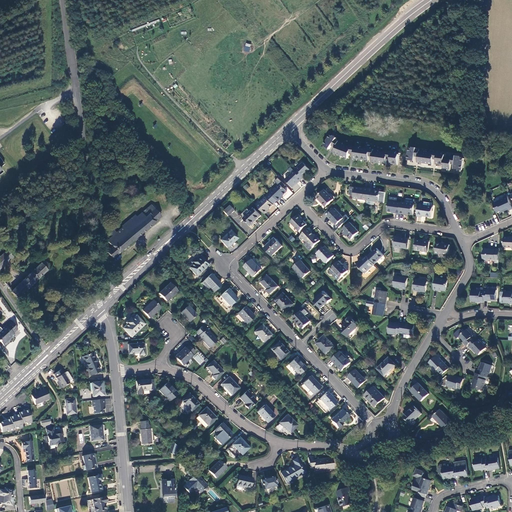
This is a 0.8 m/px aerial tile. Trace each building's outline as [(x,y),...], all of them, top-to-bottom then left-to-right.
[(330,135),(323,145),(330,149),(333,144),(337,146),(334,153),(348,158),(351,151),(355,152),(354,159),(369,161),(370,154),(373,155),(372,162),(387,164),(388,157),(391,157),(391,164),(398,165),(400,153),(397,152),(397,151),(392,150),(392,152),(384,151),(384,152),(378,151),(379,150),(371,149),(371,147),(366,147),(366,148),(361,147),(361,146),(356,145),(356,146),(353,146),(348,145),(348,146),(343,144),(343,143),(340,141),(336,140),(337,138),(334,136),(333,137),(330,135)] [(407,167),(461,175),(464,158),(461,158),(461,156),(457,156),(456,157),(448,156),(448,157),(445,157),(446,153),(443,153),(443,152),(439,151),(438,152),(430,151),(430,152),(425,152),(425,151),(417,149),(417,148),(413,147),(412,148),(410,148),(407,167)] [(298,170),(296,172),(302,179),(305,177),(304,176),(311,170),(304,163),(297,169),(298,170)] [(300,182),(302,179),(296,172),(295,171),(286,180),(293,187),(299,181),(300,182)] [(273,188),(269,191),(271,193),(277,199),(279,201),(282,198),(281,197),(287,192),(280,184),(274,190),(273,188)] [(354,199),(367,200),(369,189),(365,188),(365,189),(351,187),(350,195),(354,195),(354,199)] [(367,204),(374,205),(375,201),(379,201),(379,202),(384,202),(386,193),(373,191),(373,189),(369,189),(367,200),(367,204)] [(334,199),(325,190),(317,197),(326,207),(334,199)] [(277,199),(271,193),(260,203),(259,201),(255,204),(264,214),(268,211),(267,210),(273,204),(277,199)] [(504,199),(493,204),(497,213),(503,210),(504,211),(508,209),(509,210),(511,209),(511,205),(507,195),(503,197),(504,199)] [(402,203),(397,202),(397,198),(390,197),(390,201),(389,201),(388,211),(392,212),(396,213),(400,214),(402,203)] [(415,204),(402,203),(400,214),(404,214),(413,215),(415,204)] [(151,205),(136,217),(140,222),(155,209),(151,205)] [(229,205),(223,211),(228,216),(234,210),(229,205)] [(424,205),(419,205),(417,216),(422,217),(422,216),(432,217),(433,207),(430,206),(424,205)] [(254,208),(244,218),(251,225),(261,216),(254,208)] [(328,216),(339,228),(350,218),(347,215),(344,218),(336,208),(328,216)] [(135,215),(132,217),(121,227),(122,228),(116,233),(113,229),(109,233),(113,236),(107,241),(112,247),(106,252),(113,259),(161,217),(155,209),(140,222),(136,217),(135,215)] [(299,214),(291,222),(300,232),(307,224),(301,218),(302,217),(299,214)] [(350,223),(342,231),(345,235),(346,234),(352,239),(359,232),(350,223)] [(312,231),(309,228),(299,237),(302,240),(304,239),(307,242),(305,244),(310,250),(320,240),(317,236),(316,237),(312,232),(312,231)] [(230,230),(220,240),(227,248),(237,238),(230,230)] [(409,239),(396,237),(395,247),(408,249),(409,239)] [(275,238),(265,248),(272,256),(283,246),(275,238)] [(415,250),(428,252),(430,241),(424,241),(417,240),(415,250)] [(450,245),(437,243),(435,253),(449,255),(450,245)] [(335,255),(326,246),(318,253),(327,263),(335,255)] [(371,253),(368,257),(375,264),(384,256),(377,248),(372,254),(371,253)] [(489,260),(499,261),(500,250),(495,249),(495,250),(489,250),(489,249),(484,249),(483,260),(489,261),(489,260)] [(6,251),(0,256),(0,267),(12,257),(6,251)] [(197,253),(185,264),(196,275),(208,264),(197,253)] [(365,273),(375,264),(368,257),(367,256),(363,260),(358,264),(361,268),(365,273)] [(255,258),(245,267),(254,277),(264,267),(255,258)] [(311,271),(301,260),(294,267),(303,278),(311,271)] [(17,298),(21,295),(50,267),(44,261),(11,292),(17,298)] [(332,269),(330,271),(339,280),(348,271),(343,265),(343,264),(340,261),(332,268),(332,269)] [(221,285),(210,274),(201,283),(211,294),(221,285)] [(279,286),(268,275),(262,281),(268,289),(267,290),(270,295),(279,286)] [(408,278),(396,276),(394,287),(403,288),(403,289),(406,289),(408,278)] [(448,280),(436,278),(434,290),(438,290),(446,291),(448,280)] [(428,281),(415,279),(414,291),(417,291),(426,292),(428,281)] [(169,283),(159,293),(166,301),(177,291),(169,283)] [(488,287),(484,287),(485,288),(484,301),(488,301),(488,300),(497,300),(497,290),(488,290),(488,287)] [(480,302),(484,302),(484,301),(485,288),(481,288),(481,291),(472,291),(471,301),(480,302)] [(227,289),(218,298),(228,308),(237,299),(227,289)] [(377,299),(376,303),(386,304),(387,300),(386,300),(387,292),(377,290),(376,299),(377,299)] [(505,290),(501,290),(500,303),(505,303),(505,302),(511,302),(511,292),(505,292),(505,290)] [(325,291),(315,301),(322,308),(328,302),(329,303),(332,299),(325,291)] [(294,304),(284,293),(276,300),(287,312),(294,304)] [(153,301),(142,311),(149,318),(160,308),(153,301)] [(386,308),(386,304),(376,303),(375,302),(373,314),(384,316),(385,307),(386,308)] [(196,315),(187,306),(180,313),(189,322),(196,315)] [(244,307),(237,314),(246,324),(254,316),(244,307)] [(305,310),(302,312),(302,311),(294,319),(303,329),(311,321),(306,316),(309,313),(305,310)] [(131,337),(144,324),(136,315),(132,319),(130,318),(125,323),(127,324),(123,328),(131,337)] [(348,336),(359,325),(353,319),(353,318),(352,318),(351,317),(349,318),(348,319),(347,320),(347,322),(348,323),(348,324),(342,330),(348,336)] [(0,341),(4,346),(11,340),(10,339),(9,338),(13,333),(18,328),(9,320),(5,324),(6,325),(2,329),(0,327),(0,341)] [(408,323),(403,322),(402,324),(401,333),(405,333),(413,335),(415,325),(408,324),(408,323)] [(397,333),(401,334),(401,333),(402,324),(399,323),(399,324),(390,323),(389,333),(397,334),(397,333)] [(271,335),(262,325),(254,332),(263,342),(271,335)] [(217,340),(206,329),(205,329),(202,326),(195,333),(198,336),(209,348),(217,340)] [(464,332),(460,329),(454,335),(457,339),(460,337),(465,343),(465,344),(467,346),(468,345),(474,339),(472,337),(473,336),(467,329),(464,332)] [(325,335),(317,343),(327,354),(335,346),(325,335)] [(478,341),(476,338),(474,339),(468,345),(474,351),(474,350),(479,355),(486,348),(479,340),(478,341)] [(288,352),(278,342),(268,351),(278,362),(288,352)] [(143,344),(128,345),(128,354),(139,354),(139,356),(144,355),(143,344)] [(184,348),(175,357),(183,365),(192,356),(191,355),(194,352),(188,346),(185,348),(184,348)] [(341,352),(332,360),(336,364),(337,363),(343,369),(351,362),(341,352)] [(100,371),(92,353),(81,357),(86,369),(82,371),(85,378),(100,371)] [(439,353),(429,362),(436,371),(437,370),(442,375),(450,368),(442,359),(441,360),(439,358),(441,356),(439,353)] [(295,357),(288,364),(298,375),(305,368),(295,357)] [(390,358),(378,369),(385,376),(397,366),(390,358)] [(223,372),(212,361),(206,367),(213,375),(211,376),(214,380),(223,372)] [(479,370),(478,374),(486,376),(487,377),(488,374),(489,374),(492,365),(482,362),(480,371),(479,370)] [(70,383),(61,370),(54,375),(56,378),(58,381),(62,388),(70,383)] [(366,381),(356,370),(349,377),(359,388),(366,381)] [(484,380),(486,376),(478,374),(476,373),(473,380),(474,381),(472,387),(482,390),(486,380),(484,380)] [(461,388),(464,379),(456,377),(450,375),(449,376),(447,376),(443,379),(442,384),(442,385),(446,387),(447,385),(457,388),(457,387),(461,388)] [(303,384),(300,386),(309,396),(312,394),(320,387),(310,376),(302,384),(303,384)] [(238,388),(228,377),(221,384),(231,395),(238,388)] [(142,391),(149,390),(148,380),(135,381),(137,395),(142,394),(142,391)] [(104,396),(102,382),(91,383),(92,397),(104,396)] [(177,393),(167,383),(159,390),(169,401),(177,393)] [(429,394),(419,383),(411,390),(421,401),(429,394)] [(385,398),(375,386),(365,395),(376,407),(385,398)] [(35,405),(49,399),(45,389),(37,393),(37,394),(32,396),(35,405)] [(256,402),(246,391),(239,398),(245,404),(244,405),(248,409),(256,402)] [(319,399),(329,409),(336,402),(326,392),(319,399)] [(198,404),(188,394),(181,401),(190,411),(198,404)] [(76,414),(75,409),(75,406),(74,399),(65,400),(66,415),(76,414)] [(105,405),(104,399),(90,401),(91,407),(92,407),(93,414),(104,413),(103,405),(105,405)] [(274,415),(264,405),(257,412),(267,423),(274,415)] [(415,406),(404,416),(411,424),(421,414),(415,406)] [(216,418),(205,408),(197,415),(208,426),(216,418)] [(22,412),(18,413),(21,424),(25,423),(27,424),(31,423),(27,409),(24,410),(24,412),(23,413),(22,412)] [(341,410),(331,420),(338,428),(342,424),(341,423),(348,416),(341,410)] [(451,421),(440,410),(433,416),(444,427),(451,421)] [(18,429),(22,427),(21,424),(18,413),(15,414),(15,417),(14,417),(13,416),(9,418),(12,428),(16,427),(18,429)] [(297,425),(286,415),(279,423),(289,433),(297,425)] [(9,432),(13,431),(12,428),(9,418),(5,419),(6,421),(5,421),(4,421),(2,422),(0,423),(0,424),(2,432),(7,431),(9,432)] [(40,426),(41,429),(43,429),(43,428),(53,426),(53,423),(50,424),(49,419),(40,422),(41,426),(40,426)] [(147,421),(140,421),(141,430),(140,430),(141,444),(151,443),(150,429),(149,429),(149,425),(148,425),(147,421)] [(232,434),(222,423),(214,430),(224,441),(232,434)] [(103,425),(89,426),(91,442),(104,440),(103,425)] [(54,433),(53,428),(45,430),(46,436),(44,437),(45,443),(47,443),(48,446),(54,445),(54,444),(63,442),(61,433),(56,434),(54,433)] [(248,448),(239,438),(231,445),(241,455),(248,448)] [(34,462),(32,442),(24,443),(22,444),(22,449),(24,449),(25,454),(26,462),(34,462)] [(95,454),(82,456),(84,465),(85,470),(96,468),(95,464),(97,463),(95,454)] [(332,458),(313,460),(312,457),(308,457),(309,463),(311,469),(314,468),(314,471),(333,469),(332,458)] [(490,460),(487,460),(488,469),(488,471),(492,470),(492,469),(500,468),(499,457),(490,459),(490,460)] [(484,470),(488,469),(487,460),(486,459),(483,459),(482,458),(474,460),(475,470),(484,469),(484,470)] [(304,472),(297,459),(292,461),(294,465),(280,473),(286,483),(304,472)] [(219,460),(208,471),(215,478),(226,468),(219,460)] [(469,476),(466,460),(454,462),(455,467),(456,477),(456,479),(460,479),(460,478),(469,476)] [(453,478),(456,477),(455,467),(454,462),(450,462),(451,467),(447,467),(446,463),(441,464),(438,469),(438,473),(442,472),(444,479),(452,477),(453,478)] [(36,488),(34,470),(26,471),(29,489),(36,488)] [(192,478),(183,487),(189,493),(195,488),(200,493),(207,486),(200,478),(201,477),(193,470),(188,474),(192,478)] [(419,491),(418,495),(425,498),(427,494),(427,495),(430,487),(429,487),(431,481),(426,478),(427,474),(420,471),(418,476),(421,477),(419,484),(415,482),(413,489),(419,491)] [(100,475),(87,478),(90,493),(101,490),(99,481),(101,480),(100,475)] [(252,478),(238,475),(235,485),(240,486),(249,488),(252,478)] [(273,478),(261,481),(263,489),(275,485),(273,478)] [(173,480),(167,480),(161,480),(162,497),(167,497),(167,503),(174,502),(173,497),(174,496),(173,480)] [(350,488),(338,492),(343,507),(355,503),(350,488)] [(11,506),(14,490),(4,489),(4,491),(0,490),(0,499),(2,500),(2,504),(11,506)] [(45,503),(44,495),(29,497),(30,504),(45,503)] [(484,506),(487,506),(485,498),(484,496),(476,498),(477,499),(471,500),(473,510),(484,508),(484,506)] [(492,497),(485,498),(487,506),(487,508),(491,507),(491,508),(501,506),(499,496),(492,497)] [(105,497),(91,500),(94,511),(98,511),(105,510),(104,503),(106,503),(105,497)] [(413,507),(411,510),(416,511),(420,511),(422,510),(421,510),(424,501),(414,498),(411,506),(413,507)]
